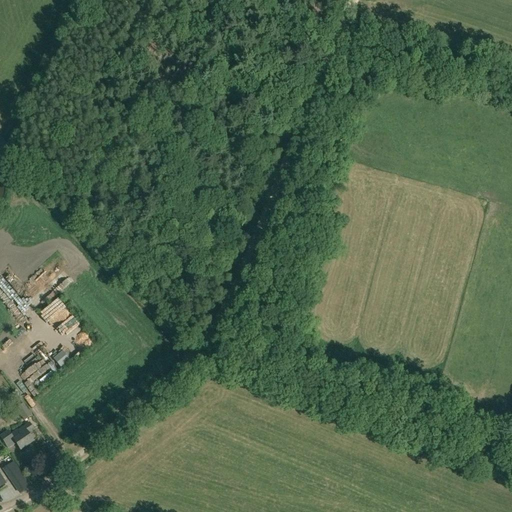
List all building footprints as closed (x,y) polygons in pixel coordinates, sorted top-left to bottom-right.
[(7,349),(9,353),(17,350),(14,345),(7,349)] [(17,351),(11,354),(14,361),(20,357),(17,351)] [(24,421),(32,416),(24,403),(16,408),(24,421)] [(20,450),(33,441),(28,433),(34,429),(30,423),(18,431),(20,435),(13,439),(20,450)] [(20,492),(30,485),(17,468),(8,475),(20,492)]
